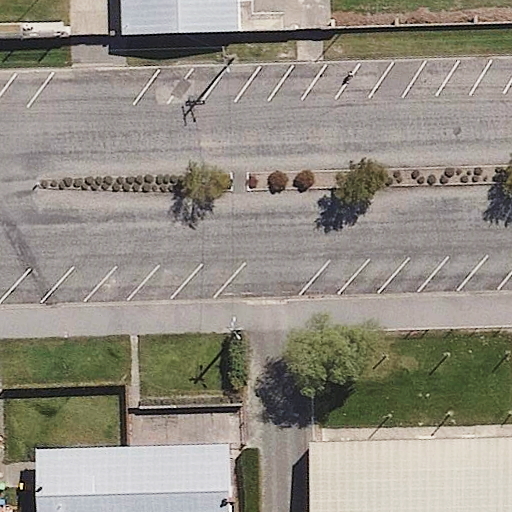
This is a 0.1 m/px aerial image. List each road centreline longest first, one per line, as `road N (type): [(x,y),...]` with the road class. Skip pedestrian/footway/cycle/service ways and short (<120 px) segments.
road 1 (residential): [(511,220),(0,237)]
road 2 (residential): [(0,136),(511,124)]
